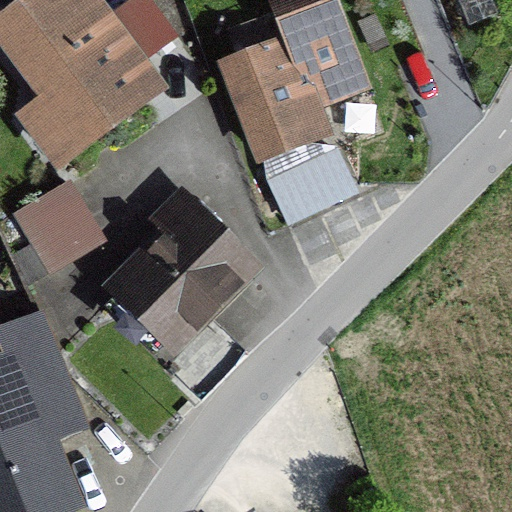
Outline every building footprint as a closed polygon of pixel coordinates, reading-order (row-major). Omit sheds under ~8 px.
[(15,119),(59,176),(170,92),(148,62),(179,38),(150,0),(129,0),(111,14),(100,0),(22,0),(0,17),(0,50),(38,101),(15,119)] [(217,65),(257,168),(264,165),(318,144),(334,138),(323,110),(373,91),(337,0),(281,0),(267,6),(271,16),(233,31),(243,55),(217,65)] [(499,16),(492,0),(457,0),(468,27),(499,16)] [(359,22),(373,52),(390,44),(375,14),(359,22)] [(342,148),(318,144),(264,165),(266,181),(288,227),(364,194),(342,148)] [(30,244),(88,209),(71,180),(13,215),(30,244)] [(103,288),(176,360),(265,269),(182,187),(148,221),(159,232),(103,288)] [(108,242),(88,209),(30,244),(12,255),(31,288),(108,242)] [(88,511),(60,442),(92,429),(45,312),(0,329),(0,511),(88,511)]
